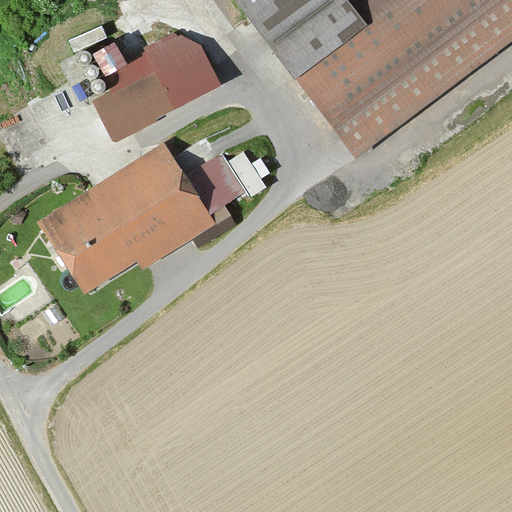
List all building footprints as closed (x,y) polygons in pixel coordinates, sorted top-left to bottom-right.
[(511,0),(238,0),(356,158),(511,43),(511,0)] [(84,48),(109,36),(103,23),(78,35),(84,48)] [(132,85),(101,102),(118,135),(206,88),(181,41),(125,71),(132,85)] [(126,65),(115,44),(94,54),(106,76),(126,65)] [(160,145),(38,223),(86,296),(133,265),(139,275),(215,227),(208,216),(245,193),(221,155),(182,180),(160,145)] [(265,188),(243,153),(230,162),(252,196),(265,188)]
